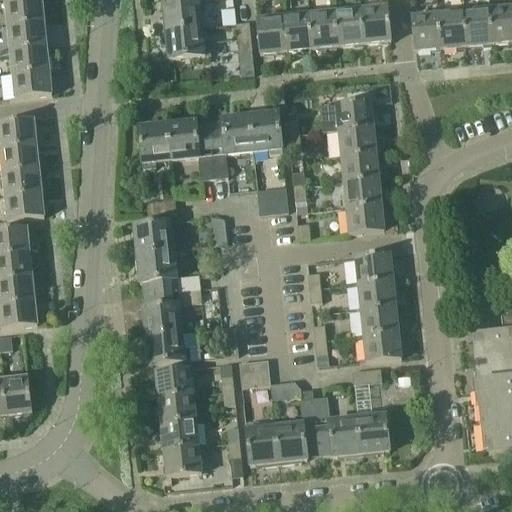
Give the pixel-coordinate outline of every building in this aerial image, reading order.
[(221,3),(220,0),(171,0),(172,6),(161,7),(162,14),(160,14),(163,37),(201,33),(198,5),(221,3)] [(43,28),(41,3),(4,7),(7,31),(43,28)] [(511,46),(511,11),(489,14),(493,49),(511,46)] [(390,48),(387,12),(360,14),(363,50),(390,48)] [(363,50),(360,14),(334,17),(337,53),(363,50)] [(493,49),(489,14),(462,16),(466,52),(493,49)] [(466,52),(462,16),(437,19),(441,54),(466,52)] [(337,53),(334,17),(308,19),(311,55),(337,53)] [(311,55),(308,19),(282,22),(286,58),(311,55)] [(441,54),(437,19),(411,21),(414,57),(441,54)] [(286,58),(282,22),(256,24),(260,60),(286,58)] [(46,52),(43,28),(7,31),(9,56),(46,52)] [(251,57),(248,28),(235,29),(237,58),(251,57)] [(163,37),(165,59),(167,59),(167,65),(210,61),(208,48),(202,49),(201,33),(163,37)] [(48,76),(46,52),(9,56),(12,80),(48,76)] [(51,101),(48,76),(12,80),(14,105),(51,101)] [(373,133),(370,106),(334,110),(337,137),(373,133)] [(282,160),(277,118),(272,119),(272,116),(248,118),(252,157),(268,156),(268,162),(282,160)] [(252,157),(248,118),(227,121),(227,123),(221,124),(222,134),(209,136),(214,185),(228,183),(226,160),(252,157)] [(209,136),(197,137),(195,126),(190,127),(189,124),(166,127),(170,166),(197,163),(200,187),(214,185),(209,136)] [(0,153),(35,149),(33,125),(0,128),(0,153)] [(299,141),(297,126),(286,127),(287,142),(299,141)] [(170,166),(166,127),(144,129),(144,132),(138,132),(143,175),(156,173),(155,167),(170,166)] [(375,159),(373,133),(337,137),(340,163),(375,159)] [(287,142),(289,156),(300,155),(299,141),(287,142)] [(38,174),(35,149),(0,153),(0,166),(1,177),(38,174)] [(378,185),(375,159),(340,163),(343,189),(378,185)] [(40,198),(38,174),(1,177),(4,202),(40,198)] [(304,193),(302,177),(291,178),(292,194),(304,193)] [(381,211),(378,185),(343,189),(345,214),(381,211)] [(292,194),(294,208),(305,206),(304,193),(292,194)] [(286,207),(285,194),(256,197),(257,209),(286,207)] [(43,223),(40,198),(4,202),(6,226),(43,223)] [(176,217),(174,204),(146,207),(147,221),(176,217)] [(288,218),(286,207),(257,209),(259,221),(288,218)] [(384,237),(381,211),(345,214),(348,240),(384,237)] [(226,250),(223,224),(210,223),(213,252),(226,250)] [(172,256),(170,240),(177,239),(175,226),(133,231),(134,237),(132,237),(134,260),(172,256)] [(296,230),(298,245),(309,244),(308,229),(296,230)] [(0,260),(28,257),(26,232),(0,234),(0,260)] [(200,295),(198,281),(175,283),(172,256),(134,260),(136,282),(139,282),(139,288),(150,287),(151,300),(200,295)] [(0,284),(31,282),(28,257),(0,260),(0,284)] [(392,286),(389,259),(353,263),(356,290),(392,286)] [(320,294),(318,279),(307,280),(308,295),(320,294)] [(0,309),(34,306),(31,282),(0,284),(0,309)] [(395,312),(392,286),(356,290),(359,316),(395,312)] [(308,295),(310,309),(321,308),(320,294),(308,295)] [(201,309),(200,295),(151,300),(152,312),(142,313),(142,319),(140,319),(142,342),(181,338),(178,311),(201,309)] [(0,334),(36,331),(34,306),(0,309),(0,334)] [(398,338),(395,312),(359,316),(361,342),(398,338)] [(511,314),(502,315),(504,334),(475,337),(476,352),(473,352),(484,444),(486,444),(487,458),(511,455),(511,314)] [(325,346),(323,331),(312,332),(314,347),(325,346)] [(235,333),(222,334),(223,348),(225,362),(237,361),(236,347),(235,333)] [(147,371),(189,366),(188,353),(182,354),(181,338),(142,342),(145,365),(147,365),(147,371)] [(401,364),(398,338),(361,342),(364,368),(401,364)] [(0,356),(12,355),(10,341),(0,342),(0,356)] [(314,347),(315,361),(326,360),(325,346),(314,347)] [(267,378),(266,365),(238,369),(239,382),(267,378)] [(192,401),(190,374),(154,377),(157,404),(192,401)] [(381,388),(380,374),(350,377),(352,391),(381,388)] [(269,391),(267,378),(239,382),(241,394),(269,391)] [(233,397),(232,381),(220,382),(222,398),(233,397)] [(31,419),(28,382),(3,385),(7,422),(31,419)] [(222,398),(223,411),(234,410),(233,397),(222,398)] [(195,426),(192,401),(157,404),(159,430),(195,426)] [(355,424),(329,426),(326,403),(312,405),(317,453),(330,451),(331,462),(337,462),(337,464),(359,462),(355,424)] [(317,453),(312,405),(298,406),(301,429),(273,432),(278,470),(300,467),(300,466),(306,465),(304,454),(317,453)] [(389,456),(384,417),(381,414),(370,416),(371,422),(355,424),(359,462),(382,459),(382,457),(389,456)] [(197,452),(195,426),(159,430),(162,456),(197,452)] [(273,432),(258,434),(258,427),(244,429),(249,471),(255,470),(255,472),(278,470),(273,432)] [(237,446),(236,433),(225,434),(226,447),(226,449),(238,448),(237,446)] [(239,461),(238,448),(226,449),(227,462),(228,465),(239,464),(239,461)] [(200,479),(197,452),(162,456),(164,483),(200,479)]
